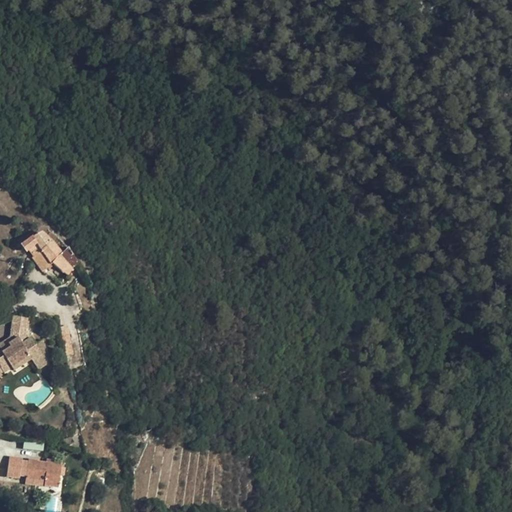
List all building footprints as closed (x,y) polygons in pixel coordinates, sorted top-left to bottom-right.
[(41,251),(51,242),(42,233),(30,238),(22,245),(27,251),(29,251),(33,256),(41,251)] [(33,256),(32,257),(43,270),(52,263),(68,276),(72,268),(61,254),(51,242),(41,251),(33,256)] [(79,263),(67,247),(61,254),(72,268),(79,263)] [(29,316),(14,314),(11,336),(13,340),(10,343),(11,346),(3,351),(2,349),(0,349),(0,375),(4,370),(12,365),(15,368),(32,357),(35,362),(45,355),(38,343),(36,343),(32,337),(26,341),(29,316)] [(0,343),(0,346),(2,349),(3,351),(11,346),(10,343),(13,340),(11,336),(0,343)] [(40,368),(54,359),(42,340),(38,343),(45,355),(35,362),(40,368)] [(22,458),(9,456),(7,474),(20,476),(20,473),(22,460),(22,458)] [(61,465),(53,463),(45,462),(37,461),(37,460),(28,458),(28,461),(26,474),(26,477),(38,479),(38,484),(58,486),(61,465)]
